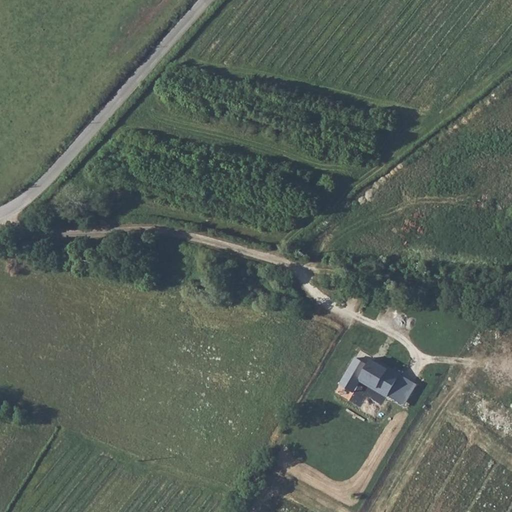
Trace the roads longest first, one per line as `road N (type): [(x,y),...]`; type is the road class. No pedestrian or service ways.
road 1 (track): [(0,213),(28,233),(162,232),(324,273),(511,292)]
road 2 (unclassified): [(0,213),(76,151),(208,0)]
